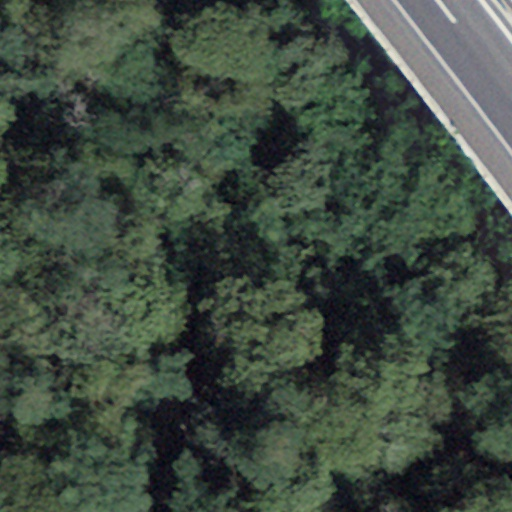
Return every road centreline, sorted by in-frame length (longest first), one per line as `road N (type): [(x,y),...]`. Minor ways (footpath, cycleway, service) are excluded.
road 1 (track): [(236,511),(154,378),(138,365),(122,373),(118,408),(132,511)]
road 2 (motorway): [(436,0),(511,99)]
